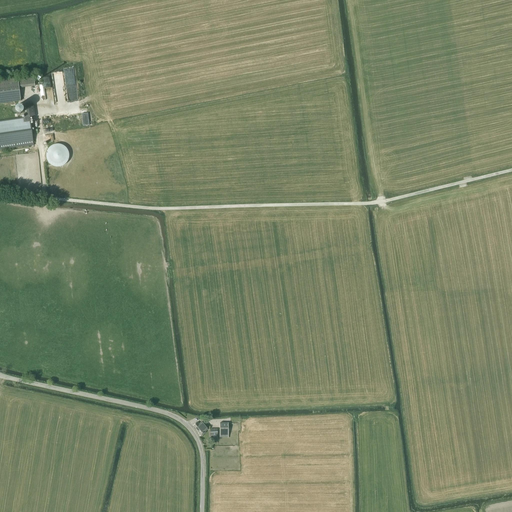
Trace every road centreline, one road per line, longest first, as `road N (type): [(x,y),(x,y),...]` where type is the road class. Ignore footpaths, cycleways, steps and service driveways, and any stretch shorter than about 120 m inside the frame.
road 1 (track): [(511,170),(370,203),(146,208),(0,192)]
road 2 (tertiary): [(201,511),(202,453),(180,419),(0,375)]
